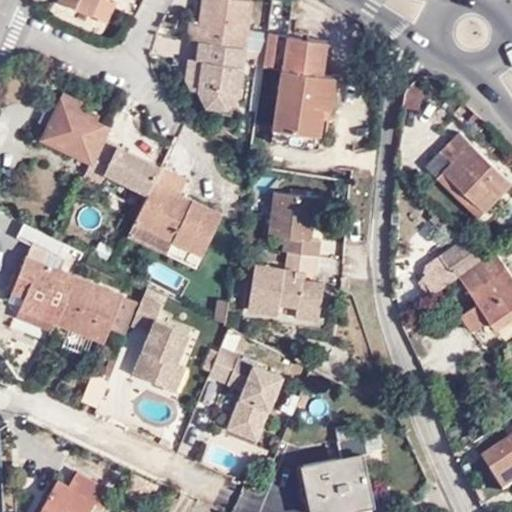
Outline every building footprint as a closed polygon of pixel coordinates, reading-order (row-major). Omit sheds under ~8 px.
[(69,0),(102,16),(109,0),(69,0)] [(118,0),(109,0),(102,16),(109,20),(118,0)] [(205,0),(202,19),(200,36),(202,37),(203,37),(249,44),(269,46),(271,31),(252,27),(255,0),(205,0)] [(191,17),(187,35),(200,36),(202,19),(191,17)] [(269,46),(266,63),(284,67),(328,73),(334,42),(271,31),(269,46)] [(242,91),(249,44),(203,37),(200,59),(205,60),(203,80),(200,87),(208,101),(229,102),(242,91)] [(193,87),(200,87),(203,80),(205,60),(200,59),(192,57),(190,80),(193,87)] [(328,73),(284,67),(274,127),(320,135),(323,119),(324,110),(333,111),(338,75),(328,73)] [(43,141),(89,166),(104,138),(106,135),(91,127),(93,121),(77,113),(81,105),(65,97),(43,141)] [(331,122),(333,111),(324,110),(323,119),(331,122)] [(318,150),(320,135),(274,127),(271,142),(318,150)] [(484,211),(511,183),(511,182),(460,130),(442,148),(453,161),(444,170),(484,211)] [(85,176),(101,185),(107,172),(149,193),(162,166),(104,138),(89,166),(85,176)] [(444,170),(453,161),(442,148),(426,165),(477,217),(484,211),(444,170)] [(187,179),(162,166),(136,220),(129,235),(168,253),(174,239),(203,254),(222,214),(196,200),(191,207),(178,200),(182,192),(187,179)] [(196,200),(182,192),(178,200),(191,207),(196,200)] [(314,224),(317,199),(274,192),(267,235),(285,238),(283,251),(289,253),(286,269),(253,265),(248,311),(277,315),(278,304),(295,307),(295,310),(319,314),(323,285),(305,282),(297,280),(297,271),(306,272),(315,272),(319,242),(311,240),(314,224)] [(328,200),(317,199),(314,224),(324,224),(328,200)] [(450,224),(439,212),(433,218),(444,229),(450,224)] [(53,254),(60,239),(55,236),(20,218),(12,233),(53,254)] [(425,280),(435,294),(488,257),(469,238),(444,256),(448,263),(429,277),(425,280)] [(44,309),(45,310),(67,265),(19,240),(3,274),(15,280),(9,291),(44,309)] [(448,263),(444,256),(429,267),(428,272),(427,274),(429,277),(448,263)] [(67,265),(45,310),(92,335),(99,320),(112,327),(128,295),(115,289),(67,265)] [(494,325),(511,312),(511,267),(510,265),(472,292),(479,304),(464,314),(475,330),(490,320),(494,325)] [(305,282),(306,272),(297,271),(297,280),(305,282)] [(126,366),(172,385),(181,362),(171,358),(184,326),(150,312),(160,289),(143,279),(138,290),(126,318),(143,326),(126,366)] [(44,309),(9,291),(5,301),(39,319),(44,309)] [(225,317),(228,295),(217,294),(213,316),(225,317)] [(318,320),(319,314),(295,310),(295,316),(318,320)] [(511,329),(511,312),(494,325),(502,336),(511,329)] [(255,363),(265,343),(232,327),(222,345),(255,363)] [(265,343),(255,363),(252,367),(272,378),(286,353),(265,343)] [(73,394),(91,402),(91,400),(104,370),(88,362),(73,394)] [(211,471),(233,482),(251,429),(230,421),(211,471)] [(338,444),(342,459),(366,456),(373,455),(370,438),(338,444)] [(511,444),(511,443),(485,461),(505,493),(511,488),(511,444)] [(311,511),(356,505),(355,495),(371,493),(366,456),(342,459),(305,465),(311,511)] [(40,511),(86,511),(92,501),(102,506),(112,487),(78,470),(71,484),(58,478),(40,511)] [(255,477),(242,470),(237,482),(250,487),(255,477)] [(379,492),(371,493),(355,495),(356,505),(380,502),(379,492)] [(98,511),(102,506),(92,501),(86,511),(98,511)]
